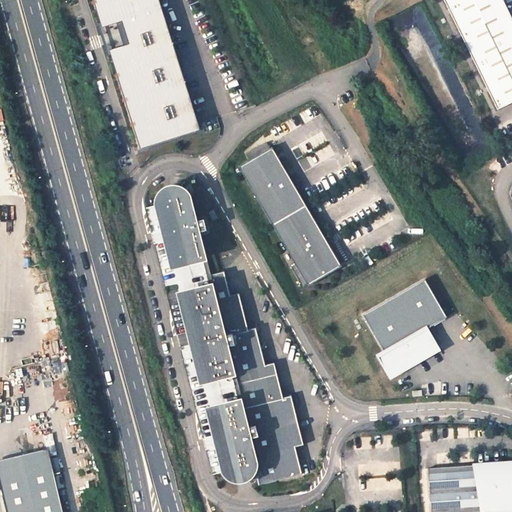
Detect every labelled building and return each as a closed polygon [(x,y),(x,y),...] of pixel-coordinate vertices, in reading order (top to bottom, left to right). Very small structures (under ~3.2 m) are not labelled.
[(109,50),(140,149),(200,130),(158,0),(92,0),(101,28),(121,22),(128,44),(109,50)] [(511,20),(502,0),(443,0),(497,110),(511,102),(511,20)] [(325,241),(272,150),(270,151),(267,145),(246,157),(250,162),(239,168),(295,266),(291,268),(301,286),(306,284),(307,287),(341,268),(339,265),(343,263),(332,244),(327,247),(324,242),(325,241)] [(160,192),(163,203),(182,198),(179,187),(160,192)] [(157,204),(173,266),(203,259),(196,233),(206,231),(204,220),(193,222),(187,197),(182,198),(163,203),(157,204)] [(213,210),(208,212),(213,220),(217,218),(213,210)] [(218,273),(207,276),(210,288),(180,295),(202,382),(231,374),(239,403),(254,464),(257,476),(259,485),(302,474),(295,447),(303,445),(292,395),(283,398),(274,363),(265,365),(256,328),(248,330),(239,293),(224,297),(218,273)] [(384,353),(427,329),(447,318),(425,279),(363,315),(384,353)] [(427,329),(384,353),(378,356),(390,377),(439,349),(427,329)] [(239,403),(209,410),(225,472),(230,471),(254,464),(239,403)] [(0,470),(0,480),(7,511),(64,511),(52,458),(0,470)] [(510,463),(428,469),(431,511),(511,511),(511,465),(510,466),(510,463)] [(254,464),(230,471),(233,482),(257,476),(254,464)]
